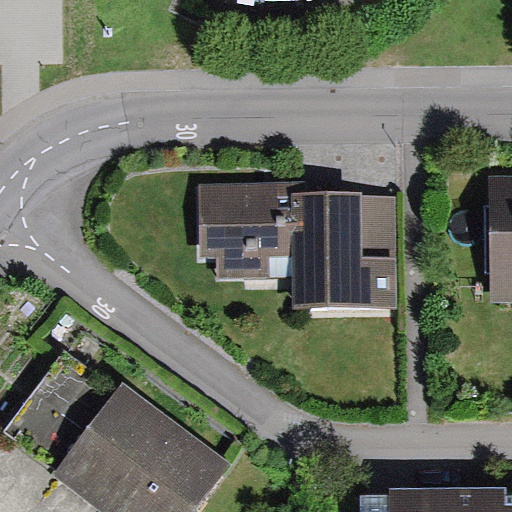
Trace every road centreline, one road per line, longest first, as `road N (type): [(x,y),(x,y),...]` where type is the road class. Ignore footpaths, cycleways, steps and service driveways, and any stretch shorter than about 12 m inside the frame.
road 1 (residential): [(0,210),(309,437),(511,437)]
road 2 (residential): [(0,199),(30,160),(79,127),(511,120)]
